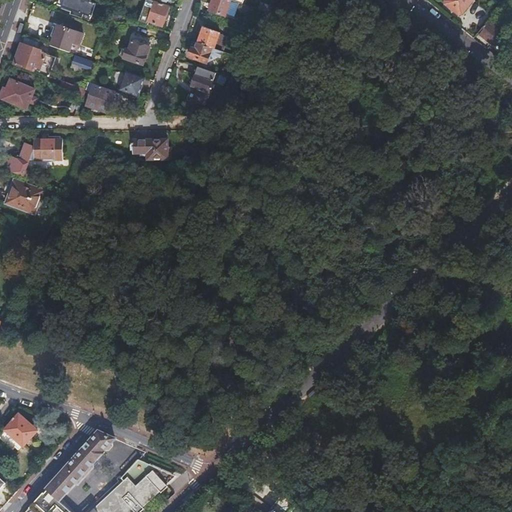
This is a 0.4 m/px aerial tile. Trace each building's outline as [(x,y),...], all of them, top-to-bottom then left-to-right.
[(89,0),(61,0),(60,5),(89,15),(94,2),(89,0)] [(229,0),(213,0),(209,11),(226,16),(229,9),(235,11),(238,3),(229,0)] [(446,0),(446,1),(446,5),(450,8),(454,7),(462,14),(473,0),(446,0)] [(154,4),(148,1),(143,14),(150,16),(154,4)] [(162,26),(169,7),(155,2),(154,4),(150,16),(148,22),(162,26)] [(257,10),(270,15),(275,7),(260,2),(257,10)] [(113,12),(110,20),(122,25),(125,16),(113,12)] [(499,31),(487,21),(477,34),(489,43),(499,31)] [(50,45),(69,52),(73,43),(79,45),(84,33),(58,24),(50,45)] [(213,48),(215,49),(215,47),(220,33),(204,27),(198,43),(213,48)] [(502,34),(499,31),(489,43),(492,46),(502,34)] [(231,37),(220,33),(215,47),(225,50),(231,37)] [(22,35),(12,64),(46,76),(53,56),(38,51),(38,49),(34,48),(36,40),(22,35)] [(121,49),(119,55),(120,57),(143,65),(150,47),(132,41),(129,49),(124,48),(121,49)] [(213,48),(198,43),(196,49),(192,48),(189,56),(207,63),(213,48)] [(94,62),(75,56),(71,67),(90,74),(94,62)] [(217,73),(199,67),(195,77),(193,77),(192,78),(191,79),(191,80),(191,81),(192,82),(193,82),(192,84),(199,87),(194,99),(205,103),(217,73)] [(126,73),(119,90),(137,96),(144,79),(126,73)] [(218,83),(223,85),(229,77),(222,74),(218,83)] [(0,92),(0,97),(1,98),(24,108),(33,89),(10,79),(6,87),(3,86),(0,92)] [(115,91),(93,83),(90,91),(86,105),(107,112),(115,91)] [(2,159),(0,165),(0,167),(26,177),(28,171),(22,168),(26,158),(30,157),(30,158),(59,158),(59,138),(30,138),(30,145),(20,145),(19,150),(21,151),(19,156),(17,155),(15,158),(7,155),(6,160),(2,159)] [(166,139),(138,139),(138,152),(138,155),(147,155),(147,158),(166,158),(166,146),(166,139)] [(174,165),(168,162),(164,171),(170,173),(174,165)] [(13,179),(4,202),(33,213),(42,189),(13,179)] [(18,413),(4,429),(23,446),(37,431),(18,413)] [(54,479),(45,489),(58,501),(60,499),(74,483),(75,484),(76,485),(77,485),(78,485),(79,484),(94,468),(94,467),(94,466),(93,465),(92,464),(105,449),(107,451),(114,444),(112,442),(115,438),(98,431),(54,479)] [(168,486),(167,484),(166,483),(168,482),(168,481),(169,481),(169,480),(170,479),(170,478),(170,477),(170,476),(170,475),(169,475),(169,474),(168,474),(168,473),(167,473),(156,468),(152,471),(147,466),(150,464),(139,459),(122,478),(124,480),(91,511),(140,511),(145,508),(143,506),(160,490),(162,492),(168,486)] [(176,475),(150,464),(147,466),(152,471),(156,468),(167,473),(168,473),(168,474),(169,474),(169,475),(170,475),(170,476),(170,477),(170,478),(170,479),(169,480),(169,481),(168,481),(168,482),(166,483),(167,484),(176,475)] [(70,511),(72,510),(60,499),(58,501),(45,489),(29,507),(25,511),(70,511)] [(280,495),(266,511),(290,511),(297,504),(293,500),(285,494),(282,492),(280,495)] [(244,500),(236,496),(232,502),(240,507),(244,500)]
